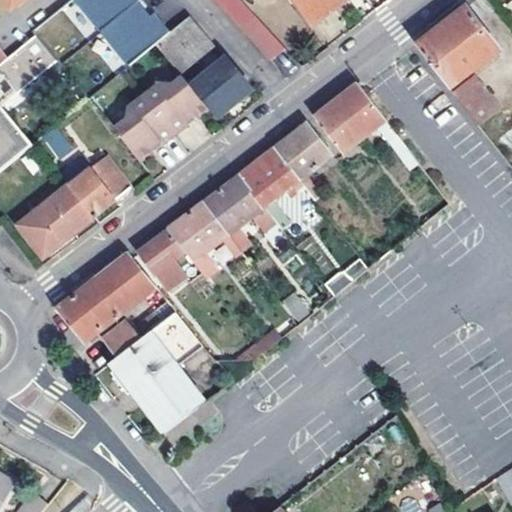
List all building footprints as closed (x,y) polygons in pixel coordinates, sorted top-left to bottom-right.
[(65,33),(105,0),(72,0),(33,32),(37,38),(10,59),(0,66),(0,172),(33,146),(3,106),(59,62),(49,50),(68,36),(65,33)] [(3,0),(12,11),(26,0),(3,0)] [(214,0),(270,61),(283,50),(238,0),(214,0)] [(346,0),(296,0),(315,25),(347,2),(346,0)] [(442,23),(416,43),(449,86),(500,48),(466,5),(442,23)] [(182,76),(216,46),(191,16),(157,45),(182,76)] [(0,46),(0,66),(10,59),(0,46)] [(209,108),(217,118),(251,89),(226,58),(192,87),(209,108)] [(124,141),(140,162),(209,108),(192,87),(182,76),(172,83),(162,81),(129,105),(128,116),(114,127),(124,141)] [(481,80),(459,98),(479,122),(500,105),(481,80)] [(385,119),(359,83),(338,99),(315,117),(342,152),(385,119)] [(275,147),(299,179),(331,155),(310,126),(308,122),(275,147)] [(57,162),(74,151),(58,125),(41,137),(57,162)] [(85,157),(61,175),(69,185),(93,217),(148,174),(140,162),(124,141),(93,166),(85,157)] [(269,152),(241,174),(265,205),(272,215),(278,211),(270,201),(299,179),(275,147),(269,152)] [(265,205),(241,174),(235,178),(205,202),(228,233),(236,227),(254,214),(265,229),(276,220),(272,215),(265,205)] [(44,256),(93,217),(69,185),(19,225),(44,256)] [(228,233),(205,202),(174,225),(168,230),(185,252),(200,271),(209,264),(201,254),(228,233)] [(236,227),(228,233),(242,251),(250,245),(236,227)] [(173,260),(185,252),(168,230),(139,253),(155,274),(173,260)] [(155,285),(129,252),(56,309),(63,317),(83,341),(91,335),(155,285)] [(173,260),(155,274),(166,288),(184,274),(173,260)] [(292,290),(281,299),(298,321),(308,314),(292,290)] [(181,418),(204,400),(178,368),(205,346),(177,312),(141,338),(118,356),(112,359),(152,408),(164,398),(181,418)] [(118,356),(141,338),(126,320),(103,337),(118,356)] [(267,335),(256,345),(262,354),(274,345),(267,335)] [(256,345),(237,362),(254,361),(262,354),(256,345)] [(152,408),(168,428),(181,418),(164,398),(152,408)] [(511,471),(509,467),(494,476),(511,507),(511,471)] [(0,475),(0,503),(12,483),(0,475)] [(41,511),(49,502),(35,492),(19,511),(41,511)]
